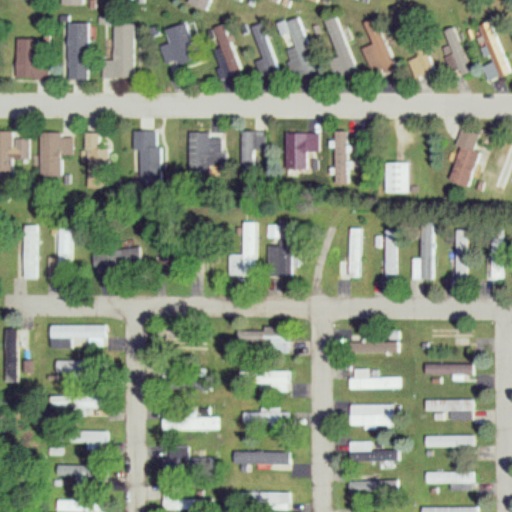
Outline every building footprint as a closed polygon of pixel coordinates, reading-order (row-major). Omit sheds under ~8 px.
[(193,0),(193,2),(215,9),(217,0),(193,0)] [(360,71),(344,15),(328,20),(345,75),(360,71)] [(319,69),(305,16),(285,22),(289,35),(300,75),(319,69)] [(381,16),(366,21),(375,45),(367,48),(378,77),(400,69),(381,16)] [(511,59),(496,19),(481,25),(503,79),(511,75),(511,59)] [(264,59),(260,60),(263,73),(282,68),(270,21),(255,25),(264,59)] [(93,22),(73,22),(73,78),(93,78),(93,22)] [(174,43),(166,45),(172,69),(203,61),(194,22),(170,28),(174,43)] [(140,77),(140,23),(119,23),(119,60),(108,60),(108,77),(140,77)] [(217,50),(227,78),(247,71),(229,23),(218,27),(225,47),(217,50)] [(417,78),(439,70),(422,23),(409,28),(419,57),(411,60),(417,78)] [(474,67),(463,32),(452,36),(457,53),(448,56),(454,74),(474,67)] [(53,63),(42,63),(42,38),(21,38),(21,78),(53,78),(53,63)] [(476,185),(491,133),(468,127),(454,179),(476,185)] [(162,129),(138,129),(138,152),(162,152),(162,129)] [(245,130),(245,170),(259,170),(259,150),(268,150),(268,130),(245,130)] [(0,179),(17,179),(17,158),(33,158),(33,132),(0,131),(0,179)] [(354,131),(341,131),(341,184),(354,184),(354,131)] [(45,176),(67,176),(67,154),(78,154),(78,132),(45,132),(45,176)] [(115,184),(116,147),(105,147),(105,132),(92,132),(91,184),(115,184)] [(192,132),(192,173),(224,174),(224,132),(192,132)] [(292,169),(314,169),(314,151),(324,151),(324,132),(292,132),(292,169)] [(511,149),(502,176),(511,179),(511,149)] [(391,161),(391,192),(414,192),(414,161),(391,161)] [(248,221),(248,276),(261,276),(261,221),(248,221)] [(270,269),(295,270),(296,223),(270,222),(270,242),(270,269)] [(423,222),(423,278),(437,278),(437,222),(423,222)] [(51,257),(51,278),(76,278),(76,223),(62,223),(62,257),(51,257)] [(354,227),(354,277),(365,277),(365,227),(354,227)] [(388,228),(388,278),(401,278),(401,228),(388,228)] [(460,229),(460,278),(473,278),(473,229),(460,229)] [(511,279),(511,237),(495,237),(495,279),(511,279)] [(96,338),(96,345),(112,345),(112,324),(56,325),(56,339),(96,338)] [(242,328),(242,345),(284,345),(284,328),(242,328)] [(360,351),(404,351),(404,340),(382,340),(382,334),(368,334),(368,343),(360,343),(360,351)] [(107,382),(106,360),(59,361),(59,372),(73,371),(73,382),(107,382)] [(481,363),(429,363),(429,373),(481,373),(481,363)] [(357,388),(405,388),(405,376),(380,376),(380,368),(357,368),(357,388)] [(294,370),(276,370),(276,390),(294,390),(294,370)] [(67,408),(110,408),(110,396),(67,396),(67,408)] [(481,398),(431,399),(431,411),(482,410),(481,398)] [(404,425),(404,412),(399,412),(399,403),(355,403),(355,425),(404,425)] [(248,409),(248,424),(286,424),(286,409),(248,409)] [(223,430),(223,416),(166,416),(166,430),(223,430)] [(92,449),(112,449),(112,429),(60,429),(60,442),(93,442),(92,449)] [(432,434),(432,447),(481,447),(481,434),(432,434)] [(377,449),(377,440),(355,441),(355,464),(395,463),(395,460),(404,460),(404,449),(377,449)] [(237,465),(296,465),(296,451),(237,451),(237,465)] [(481,472),(432,472),(432,482),(481,482),(481,472)] [(168,510),(208,509),(208,498),(185,499),(185,490),(168,490),(168,510)] [(243,492),(243,510),(296,510),(296,492),(243,492)] [(112,511),(112,500),(63,500),(63,510),(81,510),(81,511),(112,511)]
